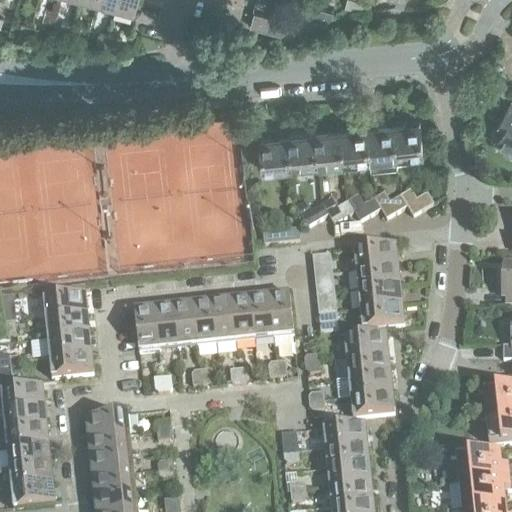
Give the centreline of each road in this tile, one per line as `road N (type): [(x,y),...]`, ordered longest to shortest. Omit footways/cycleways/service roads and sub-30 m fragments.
road 1 (residential): [(113,400),(103,303),(295,281)]
road 2 (residential): [(166,77),(440,57)]
road 3 (residential): [(295,281),(293,259),(311,242),(461,232)]
road 4 (residential): [(396,511),(392,466),(439,362)]
road 5 (residential): [(79,511),(69,405),(113,400)]
road 6 (residential): [(184,405),(289,394),(293,431)]
road 7 (residential): [(464,195),(440,57)]
road 8 (residential): [(439,362),(461,232)]
